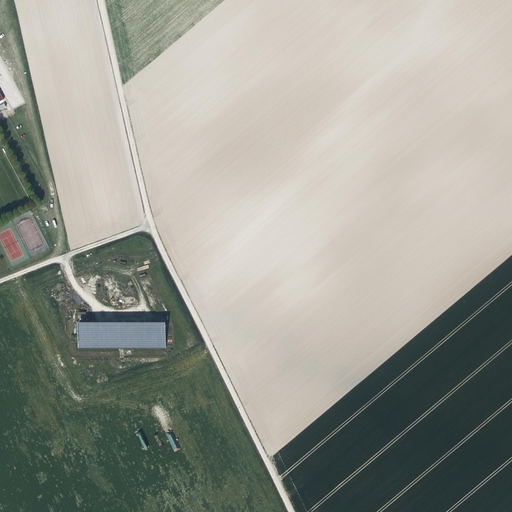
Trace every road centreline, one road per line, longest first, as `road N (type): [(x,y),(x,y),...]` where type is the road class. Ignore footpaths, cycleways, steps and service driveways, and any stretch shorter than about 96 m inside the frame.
road 1 (track): [(292,511),(150,224),(99,0)]
road 2 (track): [(0,279),(150,224)]
